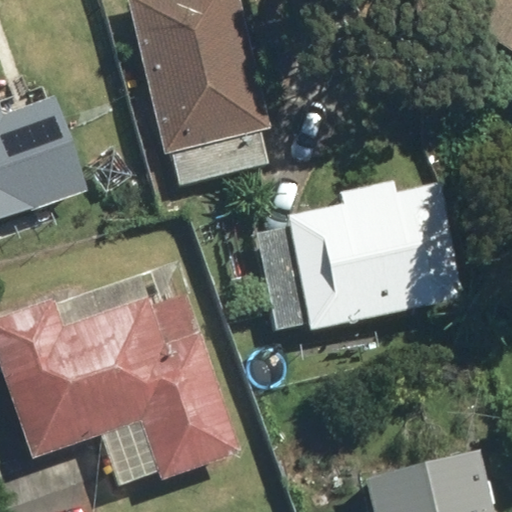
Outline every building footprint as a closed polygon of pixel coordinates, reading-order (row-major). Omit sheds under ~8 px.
[(222,0),(141,0),(116,6),(156,166),(164,164),(172,195),(258,174),(251,143),(258,141),(222,0)] [(511,0),(460,0),(441,30),(511,76),(511,0)] [(0,214),(91,180),(56,88),(9,106),(0,82),(0,214)] [(446,313),(423,200),(382,208),(379,195),(326,205),(329,217),(275,228),(277,238),(247,244),(266,339),(296,333),(298,343),(446,313)] [(165,273),(0,327),(0,410),(20,470),(90,447),(107,497),(146,485),(148,492),(230,465),(165,273)] [(474,511),(463,463),(351,489),(356,511),(474,511)]
